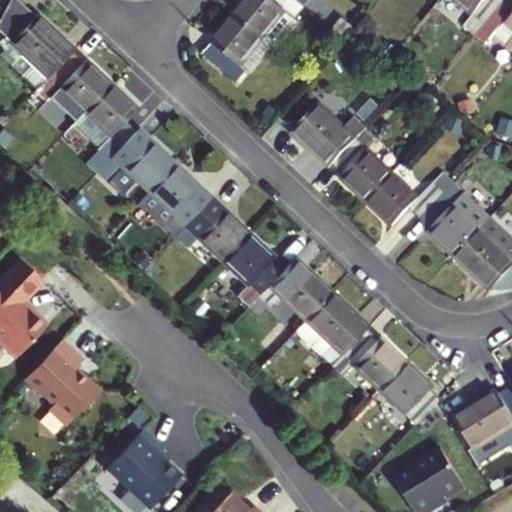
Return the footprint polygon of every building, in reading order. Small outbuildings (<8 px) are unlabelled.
[(237,0),(222,19),(224,20),(266,54),(270,57),(300,20),(296,16),(275,0),(237,0)] [(275,0),(296,16),(305,4),(300,0),(275,0)] [(497,6),(489,0),(435,0),(432,4),(460,28),(450,40),(461,49),(497,6)] [(511,9),(502,0),(501,0),(497,6),(461,49),(473,59),(484,46),(494,33),(505,43),(495,55),(510,68),(511,65),(511,9)] [(43,82),(69,56),(31,21),(28,23),(6,1),(0,14),(0,40),(6,47),(43,82)] [(192,58),(228,89),(236,80),(241,85),(266,54),(224,20),(222,19),(198,48),(200,50),(192,58)] [(484,46),(495,55),(505,43),(494,33),(484,46)] [(43,82),(6,47),(0,53),(0,66),(31,95),(43,82)] [(69,56),(43,82),(31,95),(41,105),(53,92),(79,117),(105,89),(69,56)] [(98,175),(133,139),(120,127),(132,114),(105,89),(79,117),(104,141),(85,163),(98,175)] [(323,104),(287,145),(322,177),(324,175),(357,136),(323,104)] [(333,187),(357,208),(381,179),(358,157),(368,146),(357,136),(324,175),(335,185),(333,187)] [(147,146),(144,149),(133,139),(98,175),(109,185),(118,176),(141,197),(170,168),(147,146)] [(170,168),(141,197),(177,231),(203,204),(192,194),(194,191),(170,168)] [(381,179),(357,208),(385,233),(397,219),(406,227),(437,190),(426,180),(406,202),(381,179)] [(442,260),(475,225),(437,190),(406,227),(442,260)] [(177,231),(215,266),(243,237),(214,210),(212,212),(203,204),(177,231)] [(511,259),(475,225),(442,260),(467,284),(477,295),(488,284),(511,260),(511,259)] [(243,237),(215,266),(253,300),(278,274),(266,263),(269,261),(243,237)] [(38,297),(16,274),(0,289),(0,364),(11,374),(43,341),(19,318),(38,297)] [(298,325),(323,299),(300,277),(291,286),(278,274),(253,300),(265,312),(274,303),(298,325)] [(284,338),(321,373),(359,335),(361,334),(323,299),(298,325),(284,338)] [(359,335),(321,373),(335,386),(348,372),(371,393),(397,366),(372,343),(370,345),(359,335)] [(66,343),(27,383),(56,411),(52,415),(69,431),(104,395),(80,372),(87,364),(66,343)] [(397,366),(371,393),(406,427),(430,402),(418,390),(421,388),(397,366)] [(511,380),(491,393),(509,425),(511,430),(511,380)] [(491,393),(448,419),(468,450),(509,425),(491,393)] [(139,441),(102,477),(137,511),(153,511),(176,488),(162,474),(154,465),(157,462),(159,460),(139,441)] [(455,490),(432,450),(384,476),(404,511),(422,511),(428,509),(426,506),(455,490)] [(166,471),(157,462),(154,465),(162,474),(166,471)] [(234,505),(219,491),(198,511),(233,511),(230,509),(234,505)] [(234,505),(230,509),(233,511),(248,511),(237,501),(234,505)]
